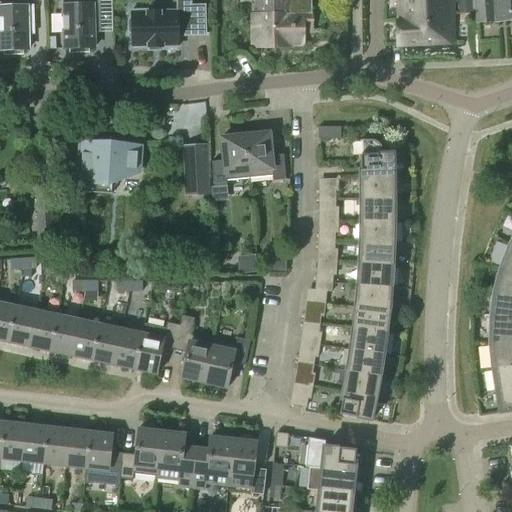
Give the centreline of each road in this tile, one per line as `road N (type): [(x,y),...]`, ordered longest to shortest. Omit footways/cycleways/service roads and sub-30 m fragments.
road 1 (residential): [(268,416),(289,295),(302,271),(301,82)]
road 2 (residential): [(437,422),(436,268),(467,105)]
road 3 (residential): [(0,100),(180,97),(301,82)]
road 4 (residential): [(268,416),(150,397),(112,411),(0,399)]
road 5 (residential): [(413,444),(268,416)]
